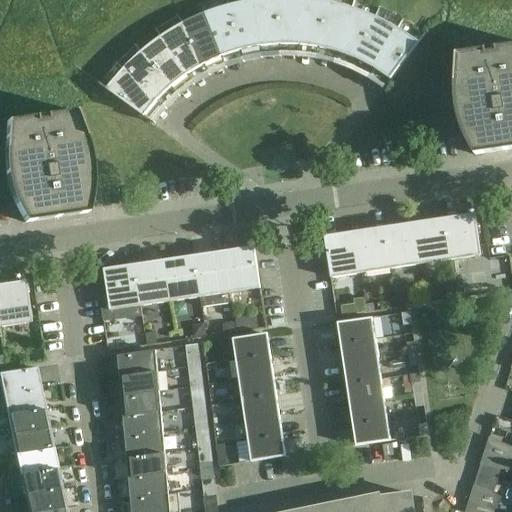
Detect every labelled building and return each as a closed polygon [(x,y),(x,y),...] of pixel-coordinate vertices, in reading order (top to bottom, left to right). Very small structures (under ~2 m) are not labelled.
[(260,47),(280,45),(278,0),(257,0),(253,1),(260,47)] [(300,45),(303,0),(278,0),(280,45),(300,45)] [(319,48),(328,2),(322,1),(316,0),(314,0),(303,0),(300,45),(319,48)] [(260,47),(253,1),(245,2),(239,3),(229,6),(241,51),(260,47)] [(338,53),(352,8),(345,6),(339,5),(328,2),(319,48),(338,53)] [(222,57),(241,51),(229,6),(222,8),(216,10),(205,14),(222,57)] [(338,53),(356,60),(375,17),(371,15),(362,12),(352,8),(338,53)] [(222,57),(205,14),(199,16),(194,18),(188,21),(182,24),(204,65),(222,57)] [(356,60),(374,69),(398,29),(389,24),(384,21),(375,17),(356,60)] [(187,76),(204,65),(182,24),(173,29),(168,33),(161,37),(187,76)] [(374,69),(391,80),(419,43),(410,36),(405,33),(398,29),(374,69)] [(187,76),(161,37),(153,43),(148,46),(141,52),(172,88),(187,76)] [(511,45),(484,50),(457,54),(455,81),(455,90),(455,99),(456,108),(457,112),(459,121),(460,125),(462,129),(465,137),(467,141),(471,149),(475,155),(511,150),(511,45)] [(141,52),(141,53),(135,58),(131,62),(123,70),(158,101),(172,88),(141,52)] [(107,90),(145,117),(158,101),(123,70),(118,75),(115,80),(107,90)] [(74,112),(40,117),(6,122),(4,149),(4,154),(4,163),(5,171),(6,176),(7,184),(8,189),(10,193),(11,197),(14,204),(16,209),(18,213),(20,217),(24,224),(87,214),(89,206),(90,201),(91,193),(91,188),(92,180),(92,175),(91,166),(91,162),(89,153),(88,149),(87,145),(84,137),(74,112)] [(444,219),(450,260),(481,256),(475,214),(444,219)] [(444,219),(415,223),(421,265),(450,260),(444,219)] [(391,269),(421,265),(415,223),(385,227),(391,269)] [(385,227),(355,232),(362,273),(391,269),(385,227)] [(325,236),(331,278),(362,273),(355,232),(325,236)] [(261,289),(254,247),(224,252),(230,293),(261,289)] [(230,293),(224,252),(194,256),(200,298),(202,308),(232,304),(230,293)] [(200,298),(194,256),(164,261),(171,302),(200,298)] [(171,302),(164,261),(135,265),(141,307),(171,302)] [(142,317),(141,307),(135,265),(104,270),(104,273),(96,274),(103,322),(142,317)] [(443,282),(446,299),(453,298),(451,280),(443,282)] [(454,281),(456,297),(464,296),(462,280),(454,281)] [(0,285),(0,327),(30,323),(24,282),(0,285)] [(404,293),(395,294),(398,308),(406,307),(404,293)] [(373,305),(365,306),(366,313),(374,312),(373,305)] [(365,306),(357,307),(358,314),(366,313),(365,306)] [(412,325),(410,313),(402,314),(404,326),(412,325)] [(256,316),(236,319),(237,332),(258,329),(256,316)] [(338,324),(341,345),(375,340),(372,318),(338,324)] [(235,323),(222,324),(223,335),(236,333),(235,323)] [(196,326),(193,331),(194,338),(205,336),(203,325),(196,326)] [(271,355),(267,334),(233,339),(236,360),(271,355)] [(341,345),(344,365),(378,360),(375,340),(341,345)] [(408,355),(416,354),(415,342),(406,344),(408,355)] [(187,355),(199,353),(198,345),(186,346),(187,355)] [(120,378),(158,372),(156,351),(118,357),(120,378)] [(199,353),(187,355),(188,362),(200,361),(199,353)] [(416,354),(408,355),(410,367),(418,366),(416,354)] [(274,375),(271,355),(236,360),(239,381),(274,375)] [(381,380),(378,360),(344,365),(347,385),(381,380)] [(200,361),(188,362),(189,370),(201,369),(200,361)] [(0,383),(2,395),(40,390),(36,369),(0,374),(0,383)] [(201,369),(189,370),(190,379),(202,378),(201,369)] [(120,378),(122,398),(160,393),(158,372),(120,378)] [(239,381),(242,401),(277,396),(274,375),(239,381)] [(384,400),(381,380),(347,385),(350,405),(384,400)] [(414,396),(422,394),(421,383),(413,384),(414,396)] [(2,395),(7,415),(45,410),(40,390),(2,395)] [(192,400),(204,399),(203,390),(191,391),(192,400)] [(122,398),(123,419),(162,413),(160,393),(122,398)] [(422,394),(414,396),(416,407),(424,406),(422,394)] [(242,401),(245,421),(280,416),(277,396),(242,401)] [(204,399),(192,400),(193,408),(205,407),(204,399)] [(387,420),(384,400),(350,405),(353,425),(387,420)] [(205,407),(193,408),(194,416),(206,414),(205,407)] [(220,422),(230,418),(229,413),(223,411),(226,407),(215,408),(220,414),(217,414),(220,422)] [(7,415),(11,435),(49,430),(45,410),(7,415)] [(123,419),(125,439),(163,433),(162,413),(123,419)] [(206,414),(194,416),(195,424),(207,423),(206,414)] [(245,421),(248,441),(283,436),(280,416),(245,421)] [(356,447),(391,442),(387,420),(353,425),(356,447)] [(429,436),(427,424),(419,425),(421,437),(429,436)] [(53,450),(49,430),(11,435),(15,455),(53,450)] [(197,441),(209,439),(208,431),(196,432),(197,441)] [(125,439),(127,459),(165,454),(163,433),(125,439)] [(286,457),(283,436),(248,441),(251,462),(286,457)] [(485,451),(511,459),(511,448),(490,438),(485,451)] [(209,439),(197,441),(198,448),(210,447),(209,439)] [(15,455),(19,475),(57,470),(53,450),(15,455)] [(483,460),(481,465),(501,469),(509,470),(511,460),(511,459),(485,451),(483,460)] [(211,453),(199,454),(200,465),(212,464),(211,453)] [(127,459),(129,480),(167,474),(165,454),(127,459)] [(19,475),(8,477),(12,497),(62,490),(57,470),(19,475)] [(129,480),(131,501),(169,495),(167,474),(129,480)] [(203,489),(215,488),(214,479),(202,480),(203,489)] [(500,498),(493,494),(474,486),(470,499),(497,508),(500,498)] [(215,488),(203,489),(204,498),(216,496),(215,488)] [(62,490),(12,497),(15,511),(52,511),(66,510),(62,490)] [(414,511),(412,493),(380,498),(380,496),(299,511),(414,511)] [(132,511),(179,511),(178,495),(169,496),(169,495),(131,501),(132,511)] [(495,511),(497,508),(470,499),(465,511),(495,511)]
